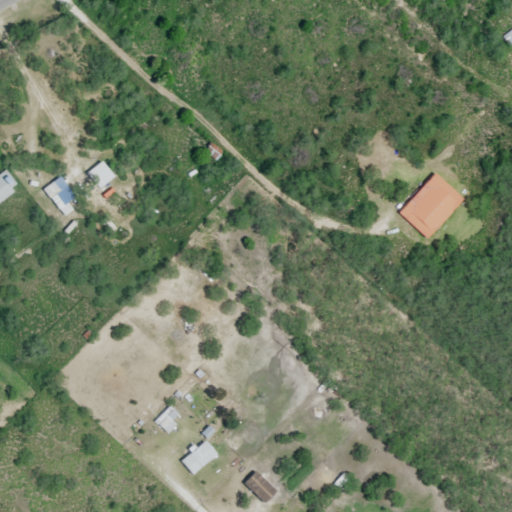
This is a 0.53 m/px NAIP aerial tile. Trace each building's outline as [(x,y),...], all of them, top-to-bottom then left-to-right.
[(506,46),(511,43),(511,26),(499,33),(506,46)] [(220,153),(208,143),(201,152),(213,161),(220,153)] [(95,190),(110,178),(98,163),(83,174),(95,190)] [(0,173),(0,201),(16,189),(3,171),(0,173)] [(395,212),(423,240),(460,201),(432,174),(395,212)] [(41,190),(62,217),(69,211),(64,204),(72,198),(56,178),(41,190)] [(172,427),(164,417),(155,425),(163,435),(172,427)]
